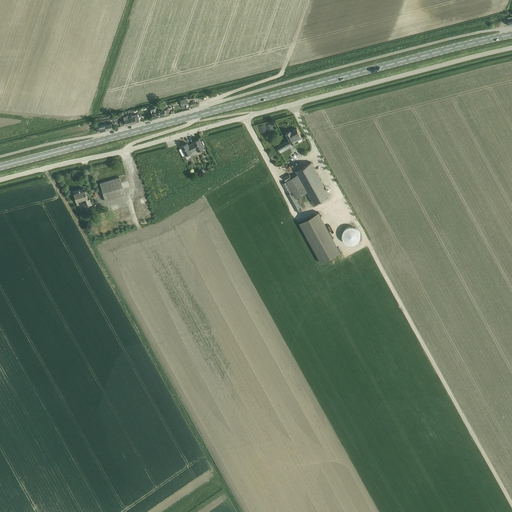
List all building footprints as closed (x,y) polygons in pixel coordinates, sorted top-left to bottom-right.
[(188,100),(180,101),(181,105),(185,105),(186,108),(189,108),(188,104),(189,104),(188,100)] [(151,109),(152,113),(153,118),(166,115),(164,110),(157,112),(156,108),(151,109)] [(140,122),(138,117),(138,116),(135,116),(134,115),(131,116),(132,118),(128,119),(127,116),(123,117),(126,125),(140,122)] [(113,129),(111,124),(97,128),(98,133),(113,129)] [(289,140),(277,147),(279,150),(280,153),(285,150),(283,148),(297,140),(299,142),(302,141),(302,140),(301,138),(296,129),(291,132),(290,131),(286,133),(289,140)] [(204,148),(202,143),(199,139),(193,142),(194,143),(191,144),(197,155),(201,153),(200,150),(204,148)] [(197,155),(191,144),(188,146),(187,143),(185,144),(181,146),(183,151),(186,155),(190,153),(191,157),(196,154),(197,155)] [(282,184),(298,213),(302,210),(296,199),(307,193),(313,204),(315,202),(316,204),(321,201),(320,200),(329,195),(311,162),(295,170),(298,175),(282,184)] [(100,183),(105,201),(125,196),(119,177),(100,183)] [(87,206),(91,204),(90,199),(87,200),(84,188),(73,192),(77,205),(78,204),(78,201),(85,199),(87,206)] [(299,223),(321,263),(340,252),(318,212),(299,223)] [(342,234),(342,235),(342,237),(343,239),(343,240),(344,241),(345,243),(347,243),(348,244),(350,245),(351,245),(353,245),(354,244),(356,243),(357,243),(358,241),(359,240),(360,239),(360,237),(360,236),(360,234),(360,232),(359,231),(358,230),(357,228),(356,228),(354,227),(353,226),(351,226),(350,226),(348,227),(347,228),(345,228),(344,230),(343,231),(343,232),(342,234)]
